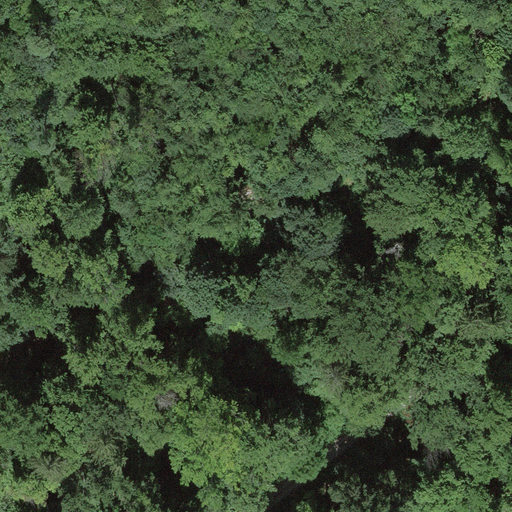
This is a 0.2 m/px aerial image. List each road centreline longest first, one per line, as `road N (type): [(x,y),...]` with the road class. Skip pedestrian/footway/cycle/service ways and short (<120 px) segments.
road 1 (track): [(511,80),(226,208),(66,302),(0,357)]
road 2 (track): [(108,511),(217,400),(301,295),(511,116)]
road 3 (track): [(254,511),(511,317)]
